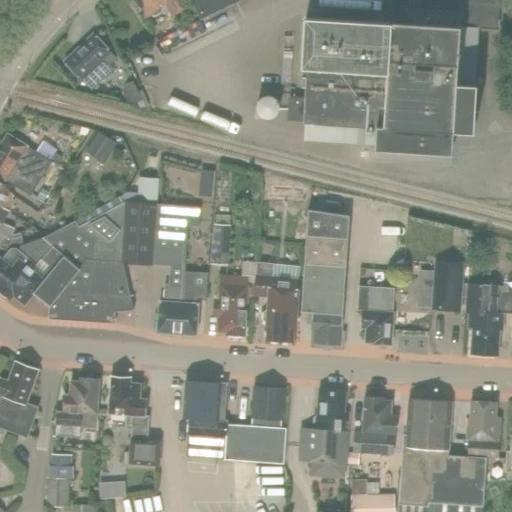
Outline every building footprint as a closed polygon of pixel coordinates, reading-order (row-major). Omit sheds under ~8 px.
[(134,0),(140,8),(137,10),(143,18),(163,3),(173,20),(193,9),(187,0),(134,0)] [(191,0),(200,19),(238,0),(191,0)] [(390,0),(389,22),(304,17),(301,68),(307,68),(305,99),(289,98),(287,120),(358,125),(357,139),(378,140),(377,148),(452,153),(453,131),(460,27),(478,28),(499,29),(501,3),(494,3),(494,0),(390,0)] [(116,58),(93,34),(64,60),(91,89),(114,68),(110,64),(116,58)] [(141,100),(132,81),(125,85),(122,92),(127,102),(134,104),(141,100)] [(271,95),(266,95),(265,95),(261,96),(258,99),(257,102),(256,107),(256,110),(257,112),(259,114),(261,116),(265,117),(269,118),(272,117),(275,115),(278,111),(279,108),(278,102),(277,100),(273,96),(271,95)] [(103,163),(116,143),(98,132),(86,152),(103,163)] [(28,195),(51,161),(28,146),(7,133),(0,143),(0,177),(5,180),(28,195)] [(214,170),(201,169),(200,182),(213,183),(213,182),(214,170)] [(157,204),(158,178),(137,177),(136,203),(124,202),(121,196),(43,236),(53,245),(63,255),(55,264),(56,265),(44,280),(43,280),(32,293),(33,293),(49,305),(48,318),(105,322),(106,312),(134,314),(122,261),(169,264),(168,283),(182,284),(182,283),(182,278),(183,278),(183,270),(184,270),(187,225),(198,226),(199,207),(157,204)] [(0,182),(0,206),(8,211),(13,200),(11,199),(12,195),(4,184),(0,182)] [(0,206),(0,232),(7,235),(11,235),(14,229),(3,223),(8,211),(0,206)] [(230,208),(216,207),(214,224),(212,224),(210,263),(227,264),(230,224),(229,224),(230,208)] [(314,342),(340,344),(349,215),(308,210),(301,312),(312,312),(311,330),(315,330),(314,342)] [(7,235),(0,232),(0,244),(11,247),(22,243),(20,233),(11,235),(7,235)] [(490,254),(492,238),(472,236),(470,252),(490,254)] [(26,302),(33,293),(32,293),(43,280),(44,280),(56,265),(55,264),(63,255),(53,245),(43,237),(21,244),(17,249),(15,247),(10,248),(2,258),(0,256),(0,292),(3,295),(8,296),(10,298),(13,295),(21,301),(26,302)] [(299,279),(271,276),(273,263),(256,261),(253,294),(270,296),(269,307),(268,307),(267,310),(265,311),(264,321),(266,322),(266,324),(267,324),(266,339),(292,340),(293,327),(295,327),(297,309),(296,309),(297,298),(299,279)] [(431,309),(460,311),(463,264),(435,261),(431,309)] [(182,278),(182,283),(182,284),(168,283),(164,283),(163,300),(159,300),(157,331),(196,334),(198,303),(198,299),(206,300),(208,272),(184,270),(183,270),(183,278),(182,278)] [(244,334),(246,300),(247,274),(219,273),(218,298),(215,298),(214,316),(218,316),(217,331),(226,332),(225,333),(229,333),(230,336),(239,337),(241,334),(244,334)] [(511,285),(470,283),(468,310),(466,329),(472,329),(470,353),(497,354),(499,330),(503,331),(504,313),(511,313),(511,285)] [(385,346),(388,344),(391,344),(394,288),(358,285),(357,309),(362,310),(361,327),(366,327),(365,342),(373,342),(373,343),(376,343),(378,345),(382,347),(385,346)] [(4,356),(0,370),(0,374),(8,376),(13,359),(4,356)] [(38,370),(15,361),(7,380),(0,377),(0,395),(1,396),(0,398),(0,426),(26,436),(37,407),(26,403),(38,370)] [(99,379),(96,379),(92,375),(87,375),(82,378),(80,377),(80,381),(70,380),(69,394),(64,394),(63,410),(56,410),(56,424),(55,434),(80,436),(81,426),(95,427),(99,379)] [(128,463),(159,465),(160,440),(147,439),(149,415),(144,414),(145,399),(139,399),(140,383),(129,382),(130,377),(111,376),(108,413),(126,414),(125,424),(131,425),(128,463)] [(188,417),(186,456),(224,459),(227,422),(227,420),(224,419),(226,384),(185,381),(182,417),(188,417)] [(285,427),(280,427),(283,388),(253,386),(251,424),(227,422),(224,459),(282,464),(285,427)] [(318,390),(317,414),(316,414),(313,415),(313,426),(301,425),(299,458),(346,461),(348,411),(344,410),(345,392),(318,390)] [(364,396),(361,431),(353,430),(352,451),(392,454),(393,433),(394,433),(395,415),(390,415),(391,400),(382,399),(382,398),(379,397),(377,394),(370,394),(367,397),(364,396)] [(437,400),(408,398),(406,434),(403,434),(398,505),(399,505),(398,511),(480,511),(481,506),(482,506),(486,457),(469,456),(447,454),(448,449),(451,401),(447,400),(444,399),(440,398),(437,400)] [(466,436),(468,438),(466,455),(497,457),(500,416),(495,416),(496,402),(470,401),(469,423),(467,425),(466,425),(465,436),(466,436)] [(358,464),(359,452),(347,451),(346,463),(358,464)] [(367,476),(351,476),(352,494),(367,494),(367,476)] [(45,505),(67,507),(67,504),(68,478),(47,477),(45,505)] [(98,482),(99,498),(107,497),(107,482),(98,482)] [(350,494),(350,511),(394,511),(394,494),(367,494),(352,494),(350,494)] [(281,499),(252,502),(252,509),(282,506),(281,499)]
